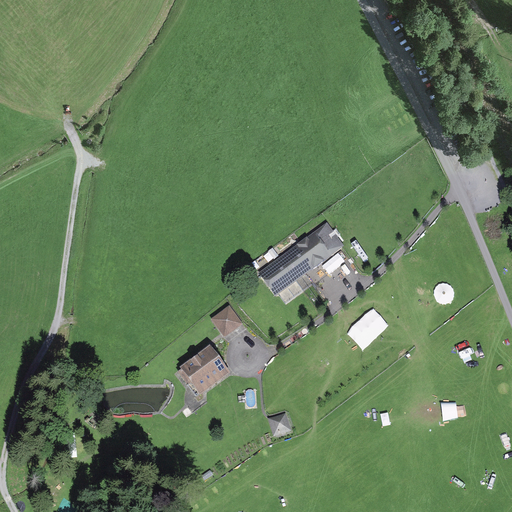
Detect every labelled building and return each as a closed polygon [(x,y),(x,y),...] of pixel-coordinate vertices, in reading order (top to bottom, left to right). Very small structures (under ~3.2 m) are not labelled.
[(350,220),(361,225),(372,205),(361,200),(350,220)] [(327,224),(258,275),(275,298),(344,247),(327,224)] [(279,296),(285,306),(303,295),(297,285),(279,296)] [(240,325),(228,311),(213,323),(225,337),(240,325)] [(448,356),(460,350),(455,340),(443,345),(448,356)] [(329,341),(296,358),(319,402),(352,385),(329,341)] [(225,378),(209,356),(183,374),(199,397),(225,378)] [(284,419),(270,423),(273,436),(287,432),(284,419)] [(448,465),(449,487),(471,486),(470,464),(448,465)] [(247,469),(227,483),(237,498),(257,484),(247,469)]
